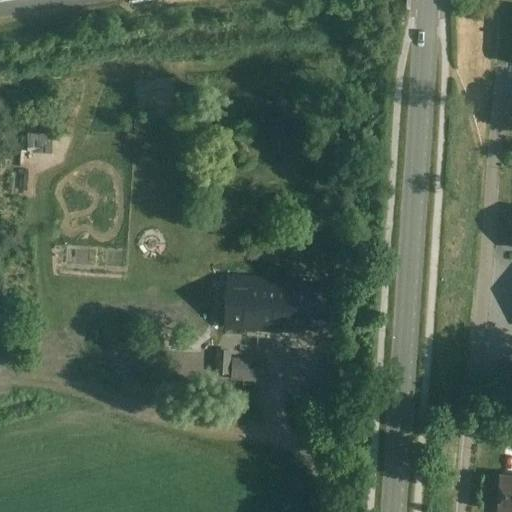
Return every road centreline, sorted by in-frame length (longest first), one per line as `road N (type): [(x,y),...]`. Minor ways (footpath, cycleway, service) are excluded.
road 1 (tertiary): [(393,511),(428,0)]
road 2 (unclassified): [(462,511),(502,76)]
road 3 (track): [(329,467),(261,439),(179,424),(77,390),(0,383)]
